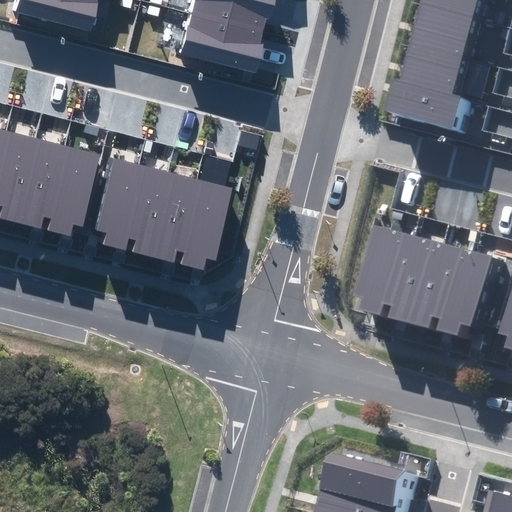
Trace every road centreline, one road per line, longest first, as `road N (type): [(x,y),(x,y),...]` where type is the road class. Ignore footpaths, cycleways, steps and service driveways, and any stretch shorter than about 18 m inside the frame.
road 1 (residential): [(0,38),(324,118)]
road 2 (residential): [(265,353),(0,282)]
road 3 (residential): [(324,118),(265,353)]
road 4 (residential): [(461,413),(265,353)]
road 5 (residential): [(324,118),(511,170)]
road 6 (residential): [(226,511),(265,353)]
road 7 (residential): [(354,0),(324,118)]
